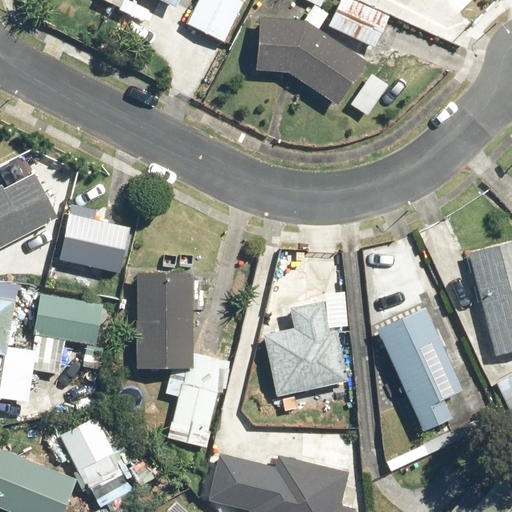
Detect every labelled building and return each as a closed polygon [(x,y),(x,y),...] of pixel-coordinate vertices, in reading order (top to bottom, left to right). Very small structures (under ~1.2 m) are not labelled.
[(159,0),(176,8),(179,0),(159,0)] [(236,0),(199,0),(185,24),(220,45),(244,5),(236,0)] [(338,0),(326,22),(374,48),(391,17),(359,0),(338,0)] [(261,73),(295,73),(337,103),(368,60),(310,18),(262,18),(261,73)] [(376,73),(355,104),(370,114),(391,84),(376,73)] [(0,182),(0,244),(60,215),(35,165),(0,182)] [(71,214),(62,254),(116,266),(125,226),(71,214)] [(493,349),(511,344),(511,241),(470,252),(493,349)] [(140,271),(141,364),(200,363),(199,270),(140,271)] [(26,294),(0,289),(0,398),(8,399),(26,294)] [(50,291),(41,330),(93,341),(102,302),(50,291)] [(272,331),(283,391),(345,380),(330,300),(292,307),(295,327),(272,331)] [(382,328),(420,431),(455,418),(446,395),(466,388),(436,308),(382,328)] [(169,441),(208,447),(217,392),(178,386),(169,441)] [(74,456),(113,442),(103,415),(64,430),(74,456)] [(0,435),(0,498),(29,511),(64,511),(83,473),(0,435)] [(246,511),(358,511),(360,504),(341,499),(349,472),(279,453),(276,467),(223,453),(211,498),(247,508),(246,511)] [(511,511),(511,478),(506,474),(476,511),(511,511)]
